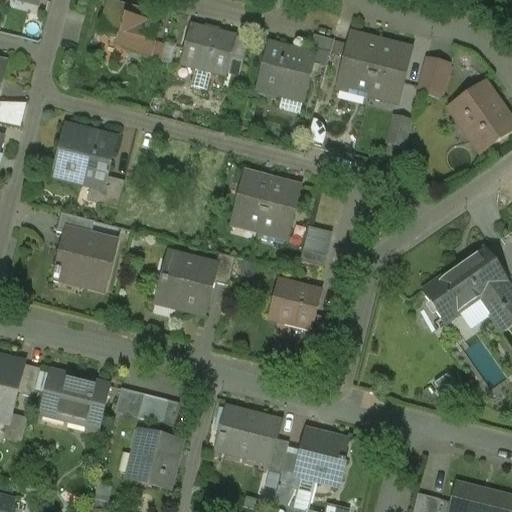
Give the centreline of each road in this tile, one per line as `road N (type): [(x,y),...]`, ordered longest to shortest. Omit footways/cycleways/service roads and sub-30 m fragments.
road 1 (residential): [(426,226),(397,188),(37,95)]
road 2 (residential): [(216,374),(0,321)]
road 3 (residential): [(335,406),(373,264),(426,226)]
road 4 (residential): [(287,0),(276,29),(161,0)]
road 5 (residential): [(0,239),(37,95)]
road 6 (residential): [(182,511),(216,374)]
road 7 (residential): [(335,406),(216,374)]
road 8 (residential): [(337,0),(348,12),(451,38)]
